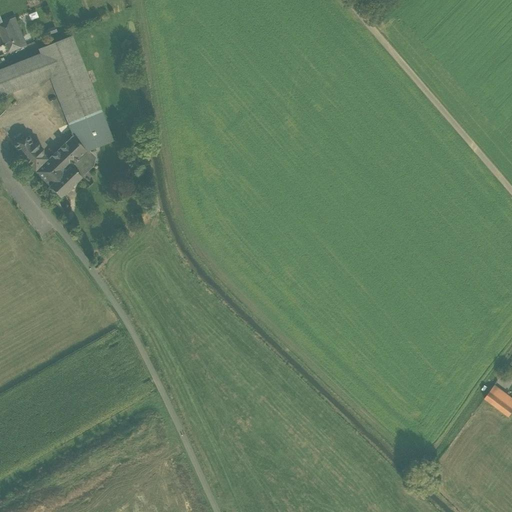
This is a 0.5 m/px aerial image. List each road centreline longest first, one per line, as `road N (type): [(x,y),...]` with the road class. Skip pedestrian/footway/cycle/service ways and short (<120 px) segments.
road 1 (unclassified): [(0,149),(125,317),(218,511)]
road 2 (unclassified): [(347,0),(511,190)]
